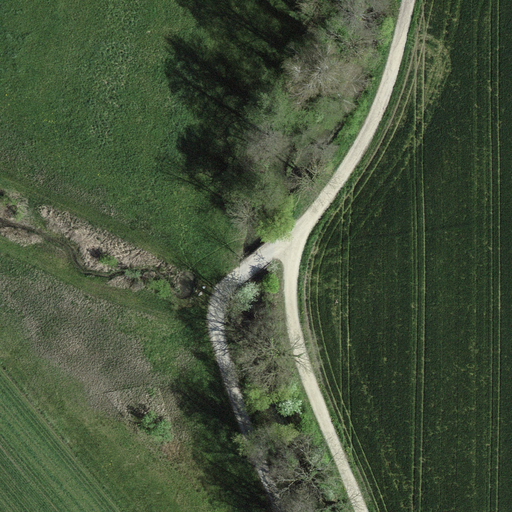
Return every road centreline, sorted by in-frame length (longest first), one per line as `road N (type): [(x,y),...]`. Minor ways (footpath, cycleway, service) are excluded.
road 1 (track): [(409,0),(351,154),(288,246),(294,339),(355,511)]
road 2 (track): [(269,511),(210,342),(220,287),(288,246)]
